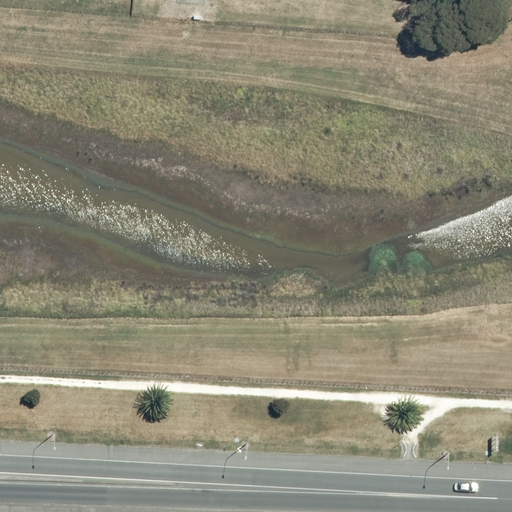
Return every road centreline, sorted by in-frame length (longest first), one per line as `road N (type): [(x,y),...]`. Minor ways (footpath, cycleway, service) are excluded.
road 1 (secondary): [(0,464),(407,495)]
road 2 (secondary): [(0,492),(407,495)]
